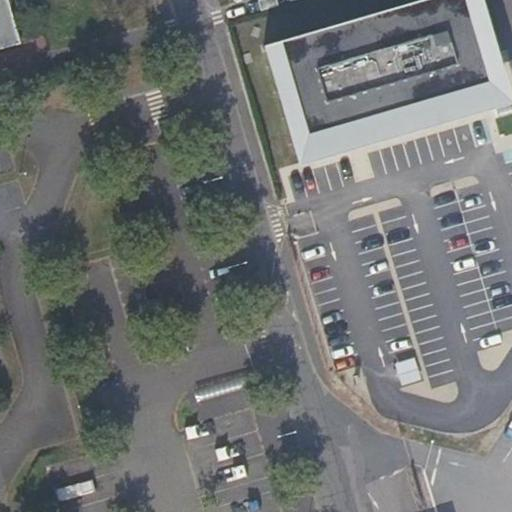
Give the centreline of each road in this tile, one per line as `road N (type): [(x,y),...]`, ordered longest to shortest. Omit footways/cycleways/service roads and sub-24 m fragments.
road 1 (unclassified): [(187,0),(337,511)]
road 2 (unknown): [(168,511),(142,414),(148,382),(173,362),(282,326)]
